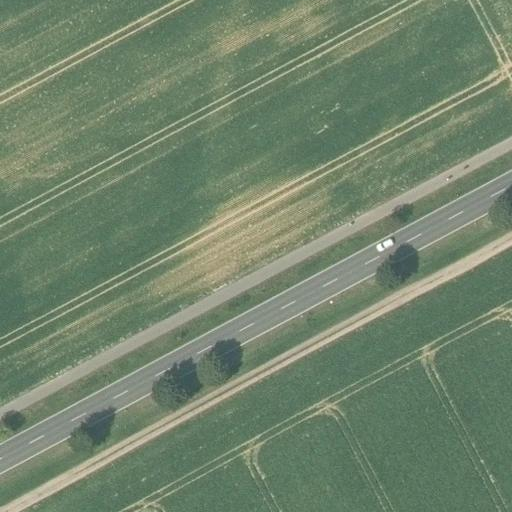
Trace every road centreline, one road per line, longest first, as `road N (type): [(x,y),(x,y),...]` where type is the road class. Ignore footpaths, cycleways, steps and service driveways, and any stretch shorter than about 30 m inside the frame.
road 1 (secondary): [(0,462),(511,189)]
road 2 (track): [(511,145),(0,418)]
road 3 (track): [(6,511),(511,239)]
